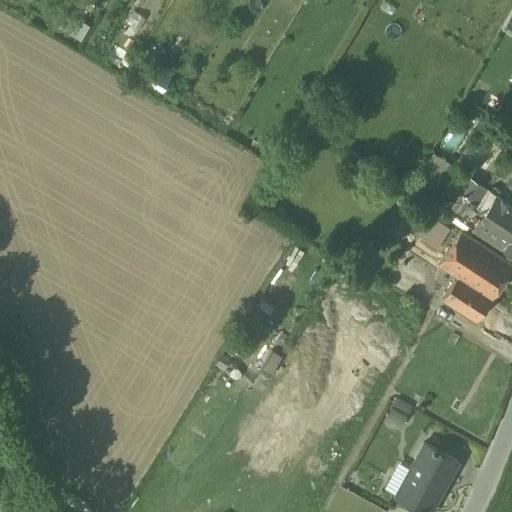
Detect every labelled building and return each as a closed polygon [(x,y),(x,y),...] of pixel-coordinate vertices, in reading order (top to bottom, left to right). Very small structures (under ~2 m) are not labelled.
[(511,10),(502,29),(511,34),(511,33),(511,10)] [(157,62),(145,80),(167,94),(179,76),(157,62)] [(470,142),(457,161),(472,172),(485,153),(470,142)] [(477,203),(457,189),(445,207),(464,221),(477,203)] [(477,203),(464,221),(474,228),(496,195),(487,189),(477,203)] [(511,205),(496,195),(474,228),(503,248),(511,253),(511,205)] [(425,204),(410,228),(438,247),(450,228),(431,216),(435,211),(425,204)] [(511,267),(511,263),(462,229),(438,264),(457,277),(490,299),(511,267)] [(490,299),(457,277),(442,299),(475,321),(490,299)] [(385,415),(402,423),(411,403),(395,395),(385,415)] [(424,442),(410,468),(412,469),(398,495),(396,494),(395,495),(417,507),(416,508),(422,511),(422,510),(425,511),(430,511),(459,460),(424,442)]
